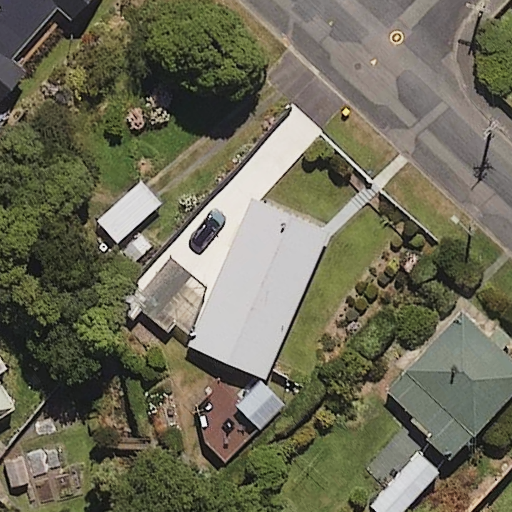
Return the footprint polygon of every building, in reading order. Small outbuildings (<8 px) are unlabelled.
[(101,0),(0,0),(0,109),(2,112),(34,76),(17,61),(63,10),(79,25),(101,0)] [(327,224),(253,191),(191,334),(265,366),(327,224)] [(179,316),(190,325),(208,273),(169,247),(134,298),(173,324),(179,316)] [(511,343),(507,338),(511,333),(511,324),(496,309),(487,319),(463,296),(383,380),(450,444),(511,379),(511,343)] [(0,424),(20,412),(0,380),(0,376),(4,374),(0,366),(0,424)] [(284,393),(262,371),(237,396),(259,418),(284,393)] [(7,456),(16,488),(28,485),(35,511),(44,511),(99,496),(81,434),(7,456)] [(440,459),(421,441),(370,493),(389,511),(440,459)]
